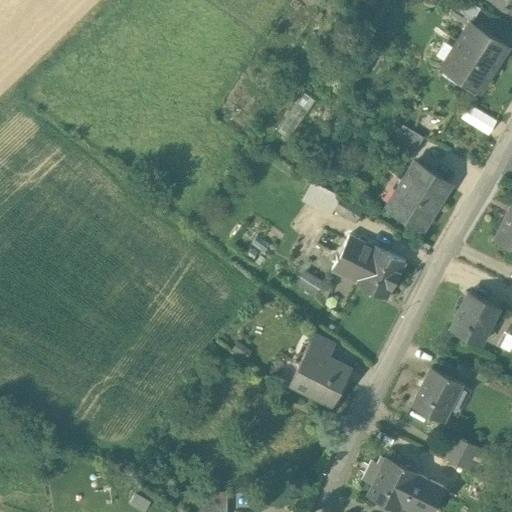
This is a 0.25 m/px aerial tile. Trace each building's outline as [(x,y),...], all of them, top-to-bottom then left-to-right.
[(481,7),(468,0),(458,0),(454,6),(473,19),(481,7)] [(511,0),(495,0),(511,10),(511,0)] [(508,44),(472,22),(443,69),(479,91),(508,44)] [(366,55),(354,48),(333,82),(345,89),(366,55)] [(280,131),(292,139),(316,100),(304,93),(280,131)] [(423,137),(403,125),(389,146),(410,159),(423,137)] [(450,183),(415,161),(386,207),(422,229),(450,183)] [(376,190),(354,176),(343,194),(354,200),(353,201),(365,208),(376,190)] [(340,199),(320,189),(313,202),(332,213),(334,210),(340,199)] [(361,210),(340,199),(334,210),(355,221),(361,210)] [(511,202),(492,239),(511,249),(511,202)] [(374,247),(349,234),(332,269),(357,282),(374,247)] [(405,261),(375,246),(374,247),(357,282),(356,283),(387,298),(405,261)] [(321,283),(303,272),(297,281),(316,292),(321,283)] [(330,288),(322,283),(315,295),(322,300),(330,288)] [(498,304),(467,290),(450,329),(467,337),(469,332),(483,338),(498,304)] [(333,344),(313,333),(307,344),(328,355),(333,344)] [(328,355),(307,344),(289,380),(332,402),(351,367),(328,355)] [(460,382),(428,366),(409,405),(441,420),(460,382)] [(476,446),(456,436),(445,458),(466,468),(466,467),(476,446)] [(476,446),(466,467),(475,472),(479,462),(485,450),(476,446)] [(417,471),(386,456),(367,494),(384,503),(387,497),(400,504),(417,471)] [(466,468),(445,458),(435,480),(455,490),(466,468)] [(511,478),(479,462),(475,472),(511,489),(511,478)] [(195,490),(183,491),(183,499),(195,499),(195,490)] [(226,511),(227,490),(195,490),(195,499),(195,506),(198,506),(197,511),(226,511)]
